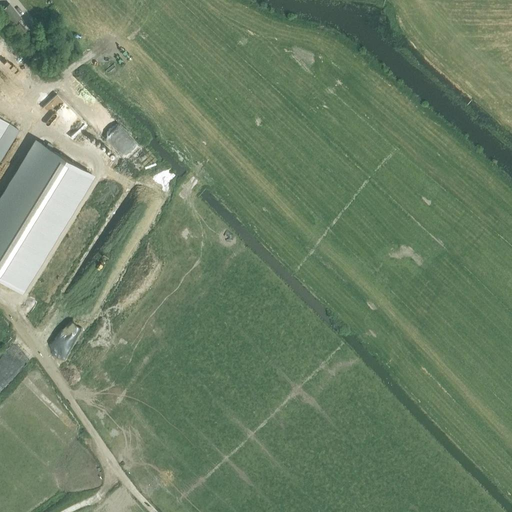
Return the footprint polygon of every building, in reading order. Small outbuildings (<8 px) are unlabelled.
[(0,11),(11,26),(21,18),(10,4),(0,11)] [(18,36),(26,30),(21,22),(12,28),(18,36)] [(51,116),(62,92),(40,82),(29,105),(51,116)] [(103,114),(92,124),(125,157),(136,147),(103,114)] [(0,157),(17,129),(0,118),(0,157)] [(38,141),(0,203),(0,278),(19,290),(91,174),(38,141)] [(200,196),(193,197),(195,217),(202,216),(200,196)]
